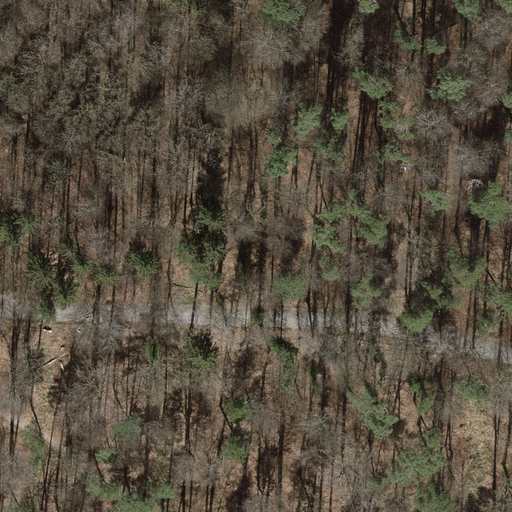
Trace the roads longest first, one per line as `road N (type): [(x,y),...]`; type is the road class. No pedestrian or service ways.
road 1 (track): [(0,305),(351,323)]
road 2 (track): [(148,511),(0,406)]
road 3 (track): [(351,323),(511,358)]
